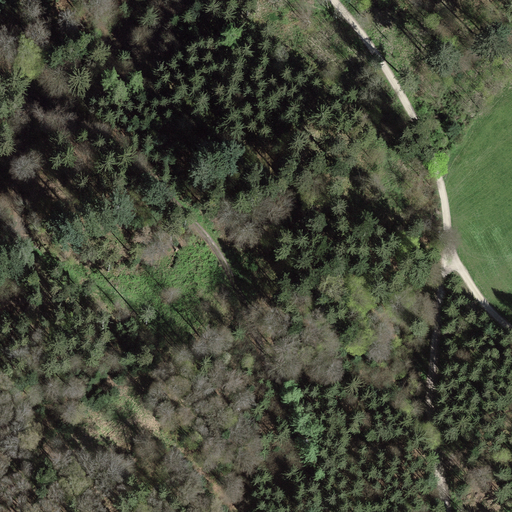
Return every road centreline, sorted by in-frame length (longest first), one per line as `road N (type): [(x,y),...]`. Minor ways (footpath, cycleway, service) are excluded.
road 1 (track): [(0,75),(102,138),(216,248),(326,511)]
road 2 (track): [(334,0),(420,127),(438,170),(459,274),(511,325)]
road 3 (track): [(445,231),(432,434),(447,511)]
